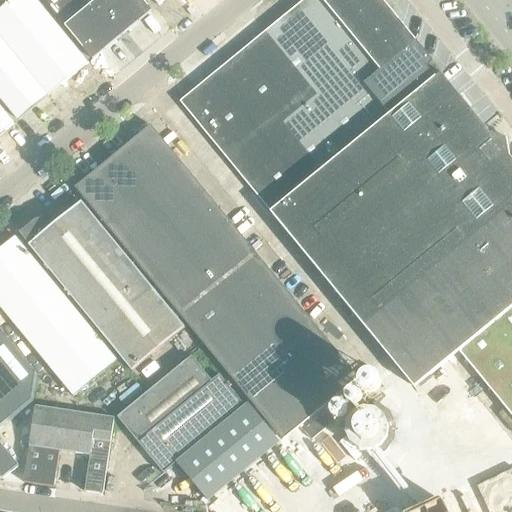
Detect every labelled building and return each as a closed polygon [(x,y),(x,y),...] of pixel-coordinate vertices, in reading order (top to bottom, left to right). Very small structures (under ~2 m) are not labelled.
[(35,0),(11,0),(0,9),(0,37),(48,96),(88,63),(35,0)] [(151,11),(141,0),(43,0),(92,60),(151,11)] [(182,103),(260,198),(272,212),(435,78),(430,71),(426,67),(432,63),(380,0),(305,0),(181,102),(181,103),(182,103)] [(0,37),(0,98),(18,121),(48,96),(0,37)] [(440,74),(435,78),(272,212),(271,213),(415,388),(459,352),(510,415),(503,420),(511,431),(511,161),(509,158),(506,140),(489,133),(440,74)] [(0,135),(13,124),(0,108),(0,135)] [(75,188),(282,440),(357,377),(151,126),(75,188)] [(132,371),(184,328),(81,203),(30,245),(20,232),(19,233),(132,371)] [(0,249),(0,307),(73,396),(116,361),(15,237),(0,249)] [(0,429),(33,403),(37,374),(36,374),(0,329),(0,429)] [(191,356),(117,417),(138,443),(212,382),(212,381),(191,356)] [(212,382),(138,443),(163,474),(176,463),(208,501),(279,442),(248,404),(245,407),(219,375),(212,381),(212,382)] [(24,483),(40,485),(54,487),(59,451),(90,455),(92,440),(110,443),(114,418),(35,407),(24,483)] [(19,466),(0,442),(0,478),(3,479),(19,466)]
